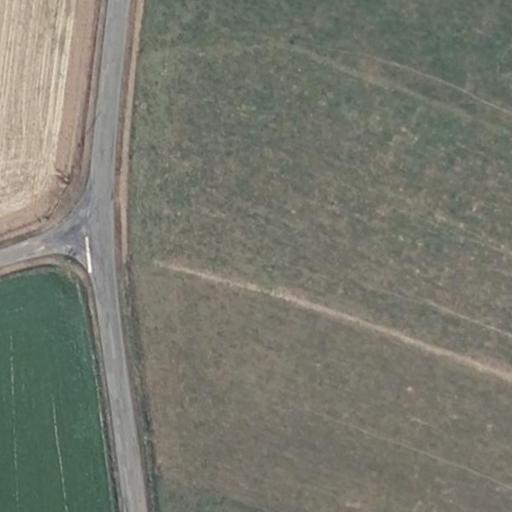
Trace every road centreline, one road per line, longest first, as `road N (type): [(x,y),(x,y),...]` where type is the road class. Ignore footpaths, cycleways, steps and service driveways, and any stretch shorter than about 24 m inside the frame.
road 1 (tertiary): [(135,511),(99,235)]
road 2 (tertiary): [(99,235),(122,0)]
